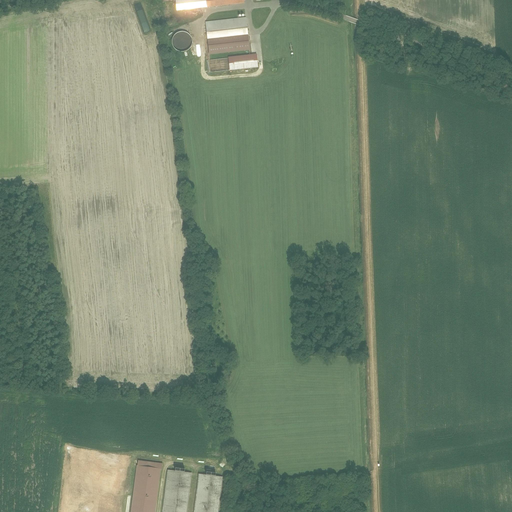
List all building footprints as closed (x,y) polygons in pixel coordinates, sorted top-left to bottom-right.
[(208,7),(245,3),(244,0),(176,0),(178,11),(208,7)] [(247,17),(206,22),(210,55),(251,50),(247,17)] [(187,33),(184,32),(181,32),(178,33),(176,35),(174,38),(174,41),(174,44),(175,46),(177,49),(180,51),(183,51),(186,51),(189,49),(192,47),(193,44),(193,40),(192,37),(190,34),(187,33)] [(257,54),(229,57),(230,71),(259,67),(257,54)] [(156,511),(163,463),(138,459),(131,511),(156,511)] [(168,469),(162,511),(220,511),(225,476),(200,473),(194,511),(188,511),(193,472),(168,469)]
